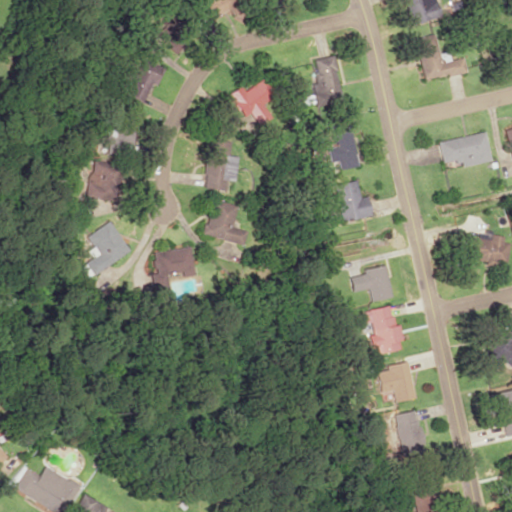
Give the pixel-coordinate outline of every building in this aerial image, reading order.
[(201,0),(207,14),(223,8),(222,6),(238,0),(237,0),(201,0)] [(431,0),(399,0),(405,24),(435,17),(431,0)] [(462,70),(459,56),(437,61),(431,33),(411,37),(420,79),(462,70)] [(312,105),(338,100),(328,54),(308,58),(313,82),(307,83),(312,105)] [(160,67),(141,56),(121,91),(140,102),(160,67)] [(224,93),(239,116),(246,111),(255,125),(268,117),(258,102),(274,92),(262,75),(240,89),(237,84),(224,93)] [(132,109),(111,106),(105,153),(126,155),(132,109)] [(347,118),(327,120),(330,145),(324,146),(326,161),(334,160),(335,168),(354,166),(347,118)] [(511,124),(501,127),(511,165),(511,164),(511,124)] [(435,140),(440,167),(488,157),(482,130),(435,140)] [(234,155),(226,154),(227,140),(205,138),(200,187),(220,189),(222,179),(231,180),(234,155)] [(119,161),(87,158),(85,196),(116,198),(119,161)] [(367,214),(363,195),(356,196),(352,179),(330,183),(337,220),(367,214)] [(240,243),(243,229),(229,226),(234,204),(208,198),(200,233),(240,243)] [(103,263),(124,248),(105,221),(83,236),(103,263)] [(462,234),(457,255),(502,264),(507,238),(486,234),(485,239),(462,234)] [(358,268),(359,272),(345,276),(348,291),(364,287),(366,300),(388,295),(381,263),(358,268)] [(374,352),(395,348),(393,339),(394,339),(387,303),(360,309),(368,346),(373,345),(374,352)] [(511,341),(511,337),(498,326),(475,356),(493,370),(511,346),(511,344),(510,343),(511,341)] [(381,364),(382,369),(371,371),(376,393),(387,390),(390,401),(411,397),(402,359),(381,364)] [(485,392),(490,426),(500,425),(501,434),(511,432),(511,392),(511,389),(485,392)] [(391,413),(399,455),(420,451),(412,408),(391,413)] [(6,483),(50,511),(58,511),(76,486),(41,463),(34,474),(19,464),(6,483)] [(409,511),(421,511),(421,499),(428,499),(427,471),(409,472),(409,511)] [(99,511),(103,505),(80,492),(68,511),(99,511)]
